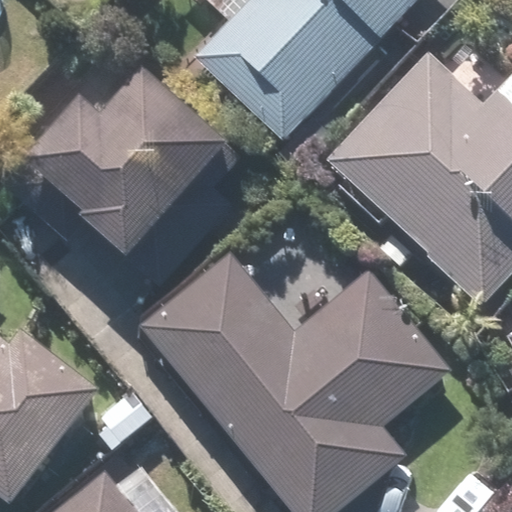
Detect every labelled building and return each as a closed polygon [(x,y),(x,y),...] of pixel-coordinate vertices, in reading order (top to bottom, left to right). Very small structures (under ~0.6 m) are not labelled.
[(259,0),(210,52),(297,136),(427,0),(259,0)] [(391,230),(404,215),(501,299),(511,286),(511,91),(501,105),(439,48),(341,161),(370,185),(357,200),(391,230)] [(106,85),(54,151),(159,251),(258,147),(170,63),(128,107),(106,85)] [(281,279),(280,282),(252,247),(156,323),(303,511),(345,511),(420,453),(400,430),(461,371),(381,268),(315,325),(298,304),(301,304),(304,304),(307,304),(310,303),(312,301),(315,300),(317,298),(319,296),(320,293),(322,290),(323,288),(323,285),(323,282),(323,279),(322,276),(321,273),(319,271),(317,268),(315,266),(313,265),(310,263),(307,262),(305,262),(302,262),(299,262),(296,262),(293,263),(290,265),(288,266),(286,269),(284,271),(283,273),(281,276),(281,279)] [(23,335),(0,318),(0,274),(0,275),(0,274),(0,486),(26,507),(122,387),(36,319),(23,335)] [(151,511),(114,470),(60,511),(151,511)]
